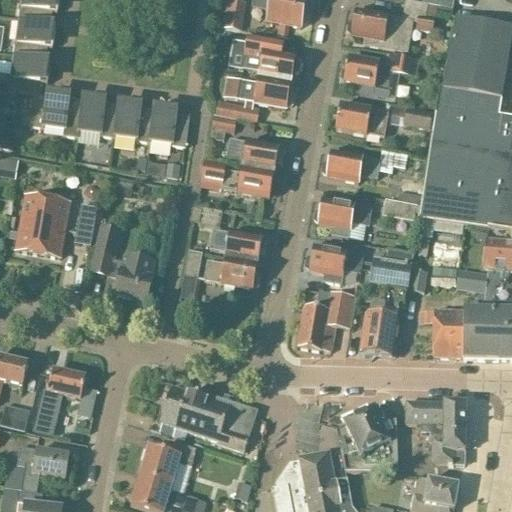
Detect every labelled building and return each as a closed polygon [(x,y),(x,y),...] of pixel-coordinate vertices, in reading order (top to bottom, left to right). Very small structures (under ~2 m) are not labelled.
[(20,11),(18,25),(56,30),(56,29),(51,29),(53,17),(58,18),(59,0),(24,0),(23,11),(20,11)] [(309,29),(310,22),(309,19),(305,19),(308,5),(279,0),(255,0),(253,12),(270,15),(268,27),(302,34),(303,30),(307,30),(309,29)] [(437,0),(436,9),(452,12),(454,0),(437,0)] [(246,6),(225,3),(221,32),(241,35),(246,6)] [(426,20),(428,8),(422,7),(406,4),(404,17),(418,19),(426,20)] [(364,49),(408,56),(413,26),(357,14),(356,23),(348,27),(346,36),(353,40),(365,43),(364,49)] [(418,19),(417,26),(416,34),(433,37),(435,22),(426,20),(418,19)] [(503,101),(507,79),(511,48),(511,30),(456,20),(443,92),(474,97),(474,96),(503,101)] [(14,61),(51,66),(51,65),(46,64),(48,53),(53,53),(56,30),(18,25),(18,26),(21,26),(18,47),(16,46),(14,61)] [(262,75),(261,81),(292,86),(293,82),(297,83),(299,80),(301,70),(299,68),(296,67),(297,60),(282,57),(284,45),(250,38),(244,72),(262,75)] [(393,95),(396,78),(416,82),(418,64),(389,58),(387,69),(380,68),(380,66),(348,61),(346,72),(342,75),(340,84),(344,86),(343,89),(374,94),(375,92),(393,95)] [(9,97),(34,100),(41,100),(43,88),(48,89),(51,66),(14,61),(16,62),(13,82),(11,82),(9,97)] [(292,86),(261,81),(260,87),(242,83),(239,102),(256,106),(256,109),(286,116),(287,114),(292,114),(293,113),(295,103),(294,102),(289,101),(292,86)] [(474,97),(443,92),(442,92),(436,130),(434,129),(431,142),(422,200),(421,210),(419,220),(424,221),(422,231),(462,237),(463,227),(488,231),(482,267),(482,274),(511,275),(511,118),(501,116),(503,101),(474,96),(474,97)] [(64,137),(79,139),(84,101),(83,101),(82,106),(71,104),(71,99),(47,96),(47,101),(41,100),(34,100),(29,132),(44,134),(45,131),(64,134),(64,137)] [(114,143),(119,106),(118,111),(106,109),(107,104),(84,101),(79,139),(80,136),(100,139),(100,141),(114,143)] [(216,120),(237,124),(239,109),(218,105),(216,118),(216,120)] [(143,109),(119,106),(114,143),(115,143),(115,141),(136,144),(136,146),(150,148),(155,111),(154,111),(154,115),(142,114),(143,109)] [(384,141),(387,128),(404,130),(404,129),(430,134),(433,116),(408,112),(406,121),(388,117),(388,118),(372,116),(370,113),(340,108),(338,118),(332,121),(331,129),(336,133),(336,135),(367,140),(367,138),(384,141)] [(155,111),(150,148),(151,148),(151,146),(171,149),(171,151),(186,153),(191,121),(178,119),(178,114),(155,111)] [(234,139),(237,124),(216,120),(216,118),(214,118),(212,132),(226,134),(226,137),(234,139)] [(224,146),(226,137),(226,134),(212,132),(211,132),(210,143),(224,146)] [(244,166),(243,171),(273,176),(274,168),(282,165),(284,157),(278,150),(279,146),(248,141),(247,146),(229,143),(226,163),(244,166)] [(378,175),(392,177),(393,170),(405,172),(407,160),(382,155),(380,165),(362,162),(363,158),(332,153),(330,164),(323,166),(321,177),(327,182),(358,187),(359,180),(377,182),(378,175)] [(0,158),(0,177),(17,179),(18,161),(0,158)] [(273,176),(243,171),(242,180),(225,177),(227,168),(205,164),(201,185),(220,189),(220,193),(237,196),(237,197),(238,197),(271,203),(276,198),(277,191),(272,184),(273,176)] [(129,204),(133,187),(113,183),(109,200),(129,204)] [(419,220),(421,210),(422,200),(398,196),(397,205),(386,203),(382,219),(414,225),(415,219),(419,220)] [(60,262),(71,208),(28,200),(17,255),(60,262)] [(371,212),(353,208),(354,205),(322,200),(320,212),(315,215),(313,224),(317,228),(349,234),(350,227),(368,230),(371,212)] [(74,247),(75,247),(76,241),(91,243),(89,250),(90,250),(97,212),(81,209),(74,247)] [(220,231),(222,215),(203,211),(199,228),(220,231)] [(94,262),(112,266),(119,236),(101,232),(94,262)] [(226,257),(225,261),(256,267),(257,261),(265,255),(266,247),(260,238),(230,233),(230,236),(213,233),(209,253),(226,257)] [(360,285),(365,259),(313,249),(312,260),(306,263),(304,270),(310,276),(360,285)] [(189,255),(184,280),(197,282),(202,257),(189,255)] [(147,309),(153,281),(152,280),(155,267),(143,264),(140,260),(129,257),(125,260),(124,260),(116,299),(133,302),(132,306),(147,309)] [(253,294),(259,289),(261,280),(255,275),(256,267),(225,261),(224,266),(207,263),(204,284),(221,287),(221,288),(253,294)] [(408,293),(409,289),(412,267),(373,261),(369,287),(385,290),(408,293)] [(413,273),(410,289),(409,295),(425,297),(428,275),(413,273)] [(511,277),(488,276),(483,310),(492,311),(492,313),(509,313),(509,309),(511,308),(511,277)] [(334,286),(333,289),(329,313),(303,312),(297,351),(330,355),(335,332),(349,334),(357,290),(334,286)] [(406,312),(408,293),(385,290),(382,306),(372,305),(370,319),(365,318),(360,357),(365,363),(371,363),(375,359),(392,362),(398,322),(399,323),(400,311),(406,312)] [(304,310),(328,310),(328,296),(304,296),(304,310)] [(434,361),(464,362),(466,316),(436,315),(434,361)] [(511,363),(511,316),(492,316),(492,317),(466,316),(464,362),(511,363)] [(0,384),(22,390),(28,366),(0,359),(0,384)] [(63,399),(78,403),(86,381),(54,372),(49,394),(44,392),(36,423),(55,428),(63,399)] [(243,456),(258,414),(210,398),(208,403),(172,391),(160,426),(218,445),(218,448),(243,456)] [(431,468),(457,469),(465,469),(466,406),(405,405),(405,429),(420,429),(430,429),(430,440),(430,449),(431,449),(431,468)] [(30,415),(5,409),(0,430),(25,435),(30,415)] [(345,426),(355,448),(341,451),(346,475),(398,474),(396,422),(392,423),(385,410),(375,415),(374,413),(345,426)] [(430,429),(420,429),(420,440),(430,440),(430,429)] [(149,451),(141,478),(159,484),(156,491),(170,495),(179,468),(191,472),(197,452),(168,443),(165,456),(149,451)] [(20,451),(17,470),(25,471),(21,494),(36,496),(39,477),(65,482),(69,460),(20,451)] [(353,511),(352,504),(340,506),(336,485),(334,485),(328,456),(322,457),(322,456),(304,460),(298,461),(300,470),(292,471),(292,470),(289,469),(276,488),(277,491),(272,492),(275,511),(353,511)] [(6,492),(19,494),(21,494),(25,471),(17,470),(10,469),(6,492)] [(159,484),(141,478),(132,510),(139,511),(204,511),(207,505),(170,495),(156,491),(159,484)] [(455,511),(460,487),(428,481),(428,482),(417,480),(410,511),(455,511)] [(17,509),(18,506),(19,494),(3,493),(2,507),(17,509)] [(36,496),(21,494),(19,494),(18,506),(24,506),(22,511),(62,511),(63,511),(40,508),(42,496),(36,496)]
